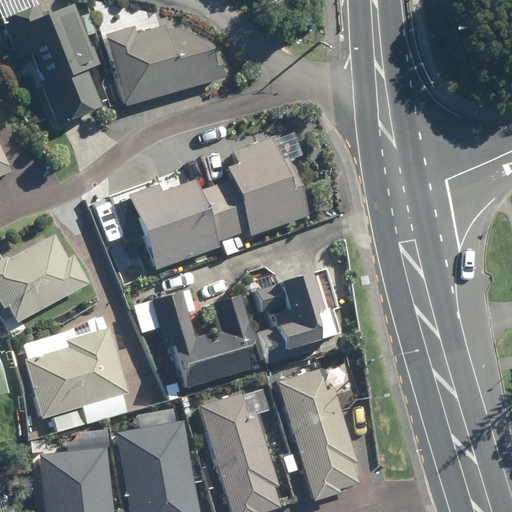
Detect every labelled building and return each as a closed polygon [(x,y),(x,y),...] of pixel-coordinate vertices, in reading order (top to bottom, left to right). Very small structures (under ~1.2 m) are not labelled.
[(101,108),(88,75),(100,70),(75,8),(43,20),(39,10),(2,24),(16,61),(31,54),(41,78),(51,73),(70,121),(101,108)] [(95,34),(89,16),(81,19),(87,37),(95,34)] [(151,23),(104,38),(125,109),(224,80),(216,54),(214,55),(213,51),(177,30),(155,37),(151,23)] [(216,185),(199,191),(216,242),(233,236),(235,242),(295,222),(275,164),(288,159),(281,137),(259,144),(258,142),(218,156),(222,171),(212,174),(216,185)] [(0,178),(9,174),(0,154),(0,178)] [(143,189),(117,198),(143,275),(206,254),(204,247),(216,242),(199,191),(184,196),(180,186),(146,197),(143,189)] [(6,260),(0,263),(0,304),(4,312),(8,309),(17,326),(90,287),(73,255),(67,258),(56,237),(8,263),(6,260)] [(275,330),(259,335),(267,366),(284,362),(283,356),(320,345),(313,319),(321,317),(309,279),(256,295),(261,315),(270,313),(275,330)] [(181,296),(158,303),(183,392),(251,372),(248,359),(256,357),(240,299),(213,307),(222,338),(214,340),(216,347),(207,350),(205,343),(195,346),(181,296)] [(96,323),(64,332),(66,344),(64,344),(66,351),(25,363),(42,422),(52,419),(56,433),(89,424),(85,410),(128,397),(110,330),(99,333),(96,323)] [(359,487),(353,467),(357,466),(334,391),(326,394),(319,373),(277,386),(314,504),(339,496),(339,493),(359,487)] [(277,490),(255,414),(246,417),(240,397),(199,409),(230,511),(277,511),(281,511),(275,491),(277,490)] [(132,431),(110,434),(123,511),(193,511),(189,485),(196,483),(190,451),(182,453),(177,423),(168,424),(166,411),(130,418),(132,431)] [(61,454),(33,457),(39,511),(107,511),(100,449),(103,449),(101,432),(72,435),(72,442),(60,444),(61,454)]
